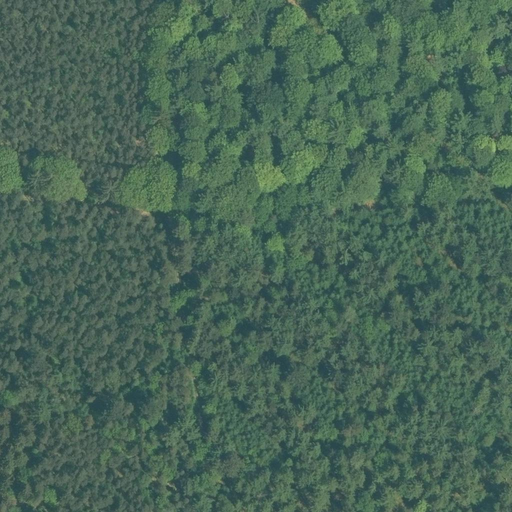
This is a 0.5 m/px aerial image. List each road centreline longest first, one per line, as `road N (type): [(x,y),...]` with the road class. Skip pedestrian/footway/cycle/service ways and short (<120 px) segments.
road 1 (track): [(215,511),(171,221)]
road 2 (track): [(169,0),(171,221)]
road 3 (track): [(0,194),(171,221)]
